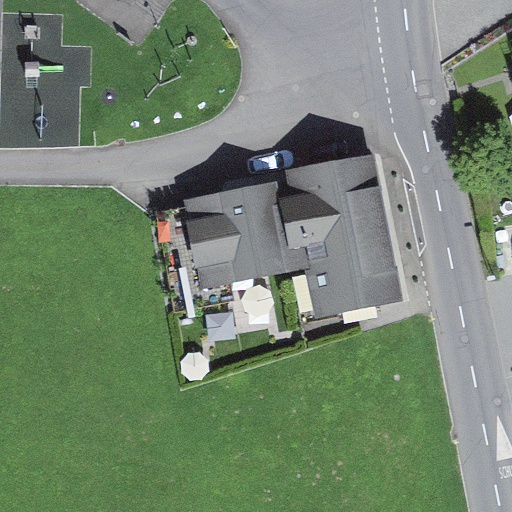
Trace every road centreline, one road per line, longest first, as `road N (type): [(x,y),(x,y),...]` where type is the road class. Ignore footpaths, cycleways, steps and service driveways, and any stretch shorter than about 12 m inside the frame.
road 1 (tertiary): [(407,45),(503,511)]
road 2 (residential): [(407,45),(331,53),(269,132),(221,156),(131,170),(0,168)]
